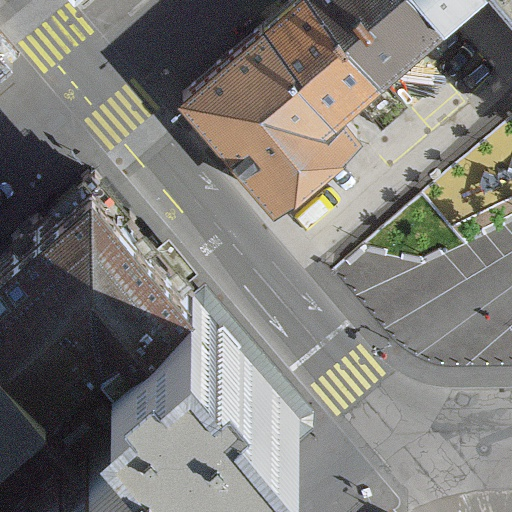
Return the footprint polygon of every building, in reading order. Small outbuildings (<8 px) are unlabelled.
[(323,0),(277,0),(263,13),(334,96),(376,61),(323,0)] [(323,0),(376,61),(447,0),(323,0)] [(511,0),(488,0),(511,27),(511,0)] [(181,84),(273,193),(357,122),(334,96),(263,13),(181,84)] [(86,172),(0,246),(0,339),(45,391),(177,277),(86,172)] [(29,445),(0,469),(0,506),(5,511),(187,511),(298,417),(177,277),(45,391),(88,441),(52,472),(29,445)] [(0,339),(0,365),(13,354),(0,339)]
